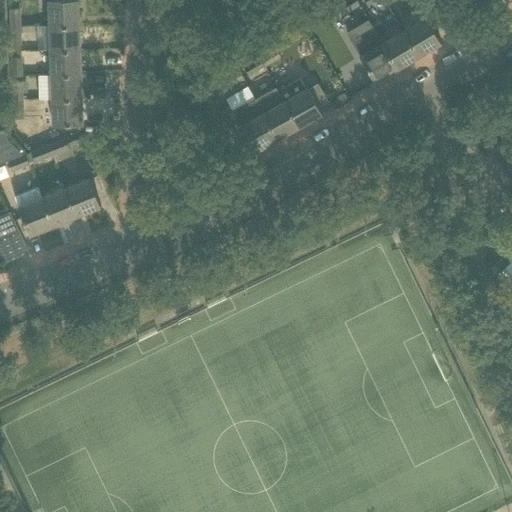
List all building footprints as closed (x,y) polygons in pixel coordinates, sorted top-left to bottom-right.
[(78,0),(47,0),(49,24),(80,23),(78,0)] [(11,27),(20,26),(19,8),(10,8),(11,27)] [(426,16),(404,29),(420,55),(441,42),(426,16)] [(49,24),(50,49),(81,48),(80,23),(49,24)] [(21,45),(20,26),(11,27),(12,45),(21,45)] [(402,30),(382,42),(398,68),(420,55),(404,29),(402,30)] [(360,55),(376,81),(398,68),(382,42),(360,55)] [(81,48),(50,49),(51,73),(51,74),(81,73),(81,48)] [(280,57),(275,48),(271,51),(259,57),(265,66),(280,57)] [(12,57),(13,75),(22,75),(22,57),(12,57)] [(249,75),(265,66),(259,57),(244,66),(249,75)] [(244,78),(238,69),(223,78),(228,87),(244,78)] [(51,74),(51,73),(51,99),(82,97),(81,73),(51,74)] [(300,125),(322,112),(307,86),(306,87),(301,79),(282,90),(287,98),(285,99),(300,125)] [(218,96),(207,80),(194,89),(206,105),(218,96)] [(23,81),(13,81),(13,100),(23,99),(23,81)] [(243,128),(256,150),(278,138),(263,112),(264,112),(249,86),(226,99),(230,106),(219,112),(233,134),(243,128)] [(41,99),(43,124),(83,123),(82,97),(51,99),(41,99)] [(23,99),(13,100),(14,118),(24,118),(24,112),(23,99)] [(300,125),(285,99),(271,107),(264,112),(263,112),(278,138),(300,125)] [(430,118),(422,124),(425,129),(434,124),(430,118)] [(0,163),(8,160),(25,153),(2,130),(0,131),(0,163)] [(511,136),(491,152),(498,162),(511,151),(511,136)] [(69,148),(67,143),(65,138),(49,145),(53,155),(69,148)] [(33,151),(26,154),(29,163),(30,164),(53,155),(49,145),(33,151)] [(505,172),(511,166),(511,151),(498,162),(505,172)] [(12,169),(19,167),(28,163),(29,163),(26,153),(25,153),(8,160),(12,169)] [(101,205),(89,177),(66,187),(77,214),(101,205)] [(30,234),(55,224),(43,196),(42,196),(39,187),(15,196),(19,206),(18,206),(30,234)] [(55,224),(77,214),(66,187),(43,196),(55,224)] [(0,251),(5,263),(29,252),(10,211),(0,216),(0,251)]
